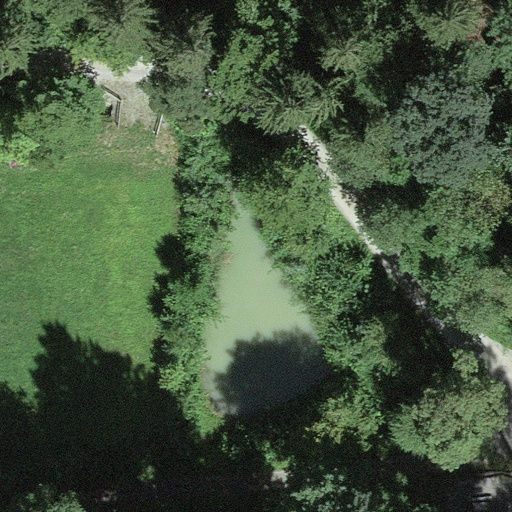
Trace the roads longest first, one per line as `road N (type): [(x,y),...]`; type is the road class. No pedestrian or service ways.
road 1 (track): [(0,57),(98,64),(227,93),(297,133),(511,392)]
road 2 (track): [(511,428),(95,511)]
